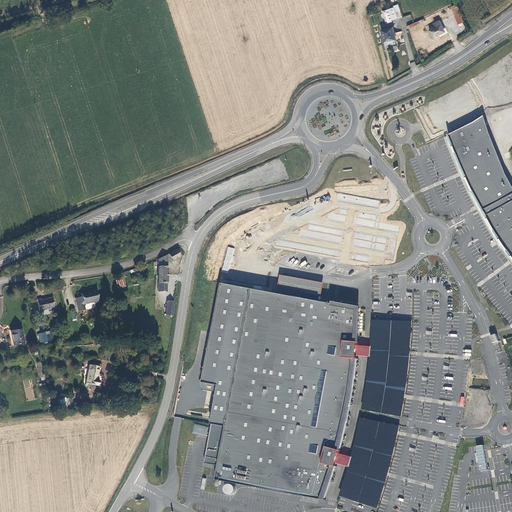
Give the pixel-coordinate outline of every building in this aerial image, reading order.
[(394,5),(394,7),(384,10),(387,18),(388,23),(392,22),(391,20),(402,17),(398,4),(394,5)] [(463,22),(455,5),(451,7),(458,24),(463,22)] [(407,25),(409,32),(422,29),(420,23),(423,22),(423,20),(407,25)] [(435,26),(428,29),(432,37),(444,31),(441,23),(439,20),(433,23),(435,26)] [(393,26),(381,29),(384,43),(385,42),(386,46),(396,43),(395,40),(396,39),(393,26)] [(511,184),(507,174),(490,133),(485,116),(475,123),(450,135),(450,134),(449,135),(454,147),(455,150),(456,153),(467,179),(469,182),(470,185),(471,187),(472,190),(484,211),(488,219),(490,222),(493,228),(493,229),(494,231),(500,240),(502,243),(503,245),(505,247),(505,248),(507,251),(511,257),(511,184)] [(511,257),(506,251),(507,251),(505,248),(505,247),(503,245),(502,243),(500,240),(499,241),(497,237),(493,231),(494,231),(493,229),(493,228),(490,222),(488,219),(487,220),(472,191),(473,191),(472,190),(471,187),(470,185),(469,182),(467,179),(467,178),(466,179),(462,169),(455,153),(456,153),(455,150),(454,147),(453,147),(448,136),(445,138),(458,170),(469,193),(488,228),(500,248),(511,264),(511,257)] [(337,201),(378,207),(379,200),(338,194),(337,201)] [(222,271),(228,273),(235,248),(228,247),(222,271)] [(158,273),(166,274),(167,274),(167,266),(181,255),(182,254),(182,252),(181,251),(180,249),(179,249),(177,248),(158,259),(158,273)] [(167,274),(166,274),(158,273),(156,290),(165,291),(167,274)] [(120,274),(113,276),(117,289),(124,287),(120,274)] [(361,308),(222,283),(205,382),(222,385),(205,463),(219,466),(216,480),(324,501),(335,470),(344,445),(361,308)] [(84,297),(77,298),(80,312),(87,310),(86,304),(100,301),(98,290),(83,293),(84,297)] [(36,300),(39,311),(54,307),(51,297),(41,299),(36,300)] [(166,300),(164,314),(172,315),(174,301),(166,300)] [(409,356),(411,321),(373,319),(370,361),(367,387),(363,409),(401,416),(404,392),(405,388),(409,356)] [(12,345),(23,344),(21,330),(10,332),(12,345)] [(41,333),(42,339),(43,344),(48,342),(48,343),(54,342),(53,338),(52,338),(50,330),(46,331),(46,332),(41,333)] [(492,343),(498,340),(496,333),(489,335),(492,343)] [(470,393),(466,418),(481,421),(486,413),(489,390),(484,366),(482,364),(481,363),(480,362),(479,362),(477,362),(476,362),(475,363),(474,363),(473,364),(471,380),(470,393)] [(98,368),(88,366),(84,384),(97,386),(98,381),(95,381),(98,368)] [(68,409),(66,398),(57,399),(60,411),(68,409)] [(385,481),(399,426),(362,418),(353,457),(340,495),(377,508),(385,481)] [(208,436),(209,426),(194,424),(192,433),(208,436)] [(223,492),(231,494),(234,486),(225,483),(223,492)]
